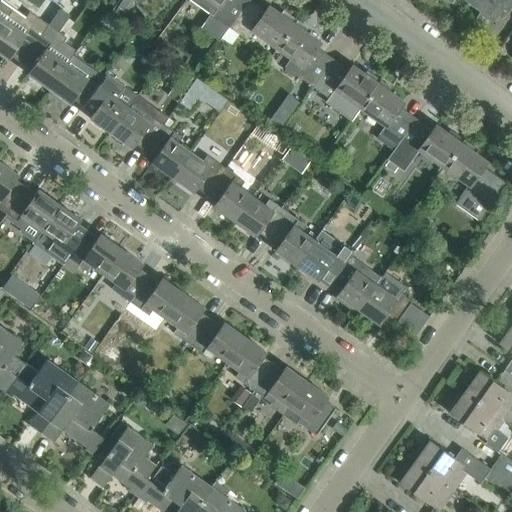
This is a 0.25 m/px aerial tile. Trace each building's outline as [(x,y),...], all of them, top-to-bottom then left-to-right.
[(0,0),(0,26),(6,19),(12,9),(1,1),(1,0),(0,0)] [(190,0),(212,16),(203,29),(220,41),(229,28),(247,2),(243,0),(190,0)] [(511,0),(470,0),(470,1),(482,10),(477,18),(487,25),(500,6),(508,12),(511,7),(511,0)] [(278,48),(297,20),(283,11),(281,14),(268,6),(263,13),(247,2),(229,28),(246,40),(253,31),(278,48)] [(22,56),(38,34),(40,35),(48,25),(30,12),(25,18),(12,9),(6,19),(0,26),(0,53),(8,59),(14,50),(22,56)] [(320,42),(308,33),(310,30),(297,20),(278,48),(291,58),(285,67),(286,71),(292,76),(296,75),(313,87),(330,61),(314,50),(320,42)] [(49,88),(67,63),(55,54),(59,49),(40,35),(38,34),(22,56),(34,64),(28,73),(49,88)] [(86,101),(102,79),(71,57),(67,63),(49,88),(70,103),(76,94),(86,101)] [(346,73),(330,61),(313,87),(329,98),(326,102),(352,121),(361,108),(380,80),(367,70),(364,74),(352,65),(346,73)] [(227,99),(197,78),(179,102),(191,111),(198,101),(206,101),(219,111),(227,99)] [(110,132),(129,107),(117,98),(121,93),(102,79),(86,101),(96,109),(90,117),(110,132)] [(393,89),(380,80),(361,108),(386,126),(379,135),(396,147),(414,121),(398,110),(403,102),(391,93),(393,89)] [(292,111),(299,101),(288,94),(281,104),(292,111)] [(148,145),(164,123),(145,110),(141,115),(129,107),(110,132),(132,148),(138,139),(148,145)] [(444,167),(463,139),(450,130),(447,133),(435,125),(430,133),(414,121),(396,147),(413,159),(420,150),(444,167)] [(172,177),(191,151),(179,142),(182,137),(164,123),(148,145),(158,153),(152,162),(172,177)] [(477,149),(463,139),(444,167),(469,185),(455,203),(479,220),(505,182),(504,181),(502,184),(481,169),(487,161),(474,153),(477,149)] [(210,190),(225,168),(208,155),(204,160),(191,151),(172,177),(193,192),(200,183),(210,190)] [(19,175),(0,161),(0,207),(7,212),(22,191),(12,184),(19,175)] [(234,221),(253,195),(240,186),(244,181),(225,168),(210,190),(220,197),(213,206),(234,221)] [(42,229),(59,204),(39,189),(32,198),(22,191),(7,212),(26,226),(29,221),(42,229)] [(271,234),(287,211),(270,199),(265,204),(253,195),(234,221),(255,236),(262,227),(271,234)] [(80,219),(59,204),(42,229),(55,239),(50,245),(68,258),(84,235),(74,228),(80,219)] [(296,265),(314,240),(302,231),(306,225),(287,211),(271,234),(282,241),(275,250),(296,265)] [(405,226),(398,237),(405,243),(413,232),(405,226)] [(103,274),(121,248),(100,233),(95,242),(84,235),(68,258),(87,272),(91,265),(103,274)] [(333,278),(349,257),(331,243),(327,249),(314,240),(296,265),(317,280),(324,271),(333,278)] [(142,263),(121,248),(103,274),(116,283),(112,289),(130,302),(146,279),(136,272),(142,263)] [(358,309),(376,284),(379,279),(368,270),(349,257),(333,278),(343,285),(337,294),(358,309)] [(165,318),(183,292),(162,277),(156,286),(146,279),(130,302),(149,316),(153,310),(165,318)] [(389,294),(376,284),(358,309),(379,324),(385,315),(395,322),(392,327),(393,327),(412,301),(393,288),(389,294)] [(40,295),(29,287),(19,301),(30,309),(40,295)] [(204,307),(183,292),(165,318),(178,327),(173,333),(191,346),(208,324),(198,317),(204,307)] [(227,362),(245,337),(224,322),(218,331),(208,324),(191,346),(210,360),(215,353),(227,362)] [(0,386),(6,391),(25,363),(13,355),(23,342),(0,325),(0,383),(1,384),(0,384),(0,386)] [(511,329),(502,343),(500,342),(499,343),(511,352),(511,368),(510,371),(505,368),(511,372),(511,329)] [(266,352),(245,337),(227,362),(240,372),(235,378),(253,391),(270,368),(260,361),(266,352)] [(42,432),(76,383),(46,361),(38,373),(25,363),(6,391),(12,395),(14,393),(38,410),(29,423),(42,432)] [(288,407),(307,381),(286,366),(280,375),(270,368),(253,391),(271,404),(269,406),(282,415),(288,407)] [(511,372),(505,368),(505,369),(508,372),(499,385),(479,370),(479,371),(481,373),(466,393),(504,420),(507,422),(511,422),(511,372)] [(328,396),(307,381),(288,407),(282,415),(296,424),(298,421),(316,434),(335,408),(334,407),(331,412),(321,405),(328,396)] [(92,428),(108,406),(76,383),(42,432),(54,441),(63,429),(87,446),(85,448),(93,453),(104,437),(92,428)] [(504,420),(466,393),(452,413),(450,411),(449,412),(488,440),(485,443),(497,452),(508,437),(497,430),(504,420)] [(141,394),(133,404),(138,409),(145,406),(148,401),(141,394)] [(337,421),(332,428),(342,435),(347,428),(337,421)] [(156,464),(143,455),(150,445),(120,422),(111,435),(117,439),(90,477),(104,486),(113,474),(130,486),(129,488),(136,493),(146,479),(156,464)] [(455,458),(429,440),(429,441),(431,443),(417,463),(453,488),(464,472),(479,483),(485,475),(490,468),(461,448),(461,449),(455,458)] [(511,461),(500,453),(492,464),(511,477),(511,461)] [(453,488),(417,463),(402,483),(400,481),(399,482),(438,510),(453,488)] [(511,486),(511,477),(492,464),(490,468),(485,475),(508,492),(509,491),(511,486)] [(193,511),(211,487),(179,465),(173,474),(160,466),(150,481),(139,496),(146,501),(148,499),(166,511),(193,511)] [(241,511),(243,509),(224,496),(229,490),(216,480),(211,487),(193,511),(241,511)]
